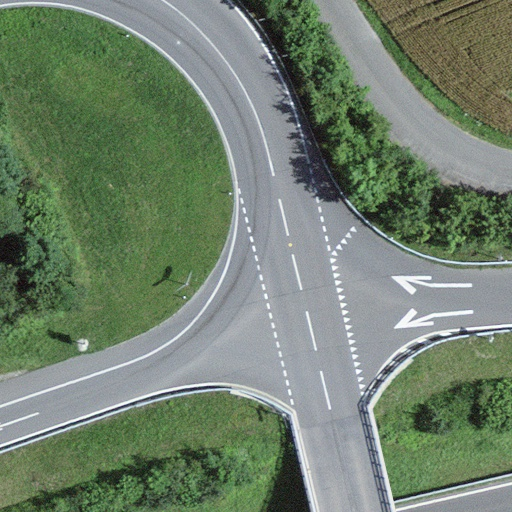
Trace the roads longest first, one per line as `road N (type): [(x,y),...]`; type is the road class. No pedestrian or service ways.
road 1 (tertiary): [(308,316),(245,93),(203,35),(161,0)]
road 2 (trunk): [(308,316),(0,426)]
road 3 (primary): [(511,295),(308,316)]
road 4 (tertiary): [(353,511),(308,316)]
